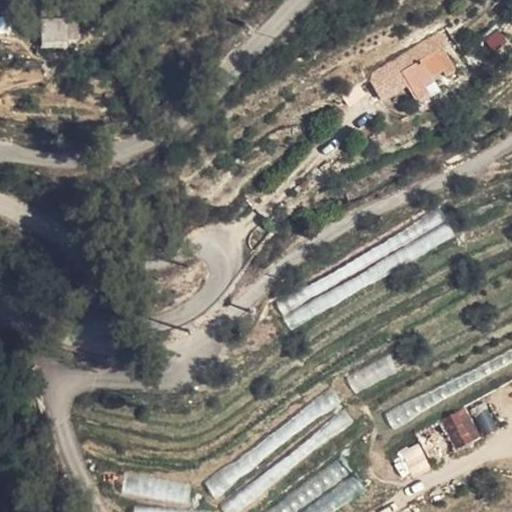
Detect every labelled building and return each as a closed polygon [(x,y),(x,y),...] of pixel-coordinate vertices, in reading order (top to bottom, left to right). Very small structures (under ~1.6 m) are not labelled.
[(74,0),(56,0),(37,4),(43,35),(66,31),(64,18),(62,8),(76,6),(74,0)] [(78,15),(76,6),(62,8),(64,18),(78,15)] [(403,91),(413,85),(437,69),(435,66),(441,62),(433,48),(393,74),(403,91)] [(418,94),(413,85),(403,91),(408,101),(418,94)] [(283,451),(292,464),(352,421),(330,392),(203,483),(224,511),(234,511),(268,488),(255,471),(283,451)] [(442,418),(457,448),(484,432),(466,403),(442,418)] [(332,511),(364,488),(342,458),(268,511),(332,511)] [(125,471),(121,492),(186,505),(191,485),(125,471)]
